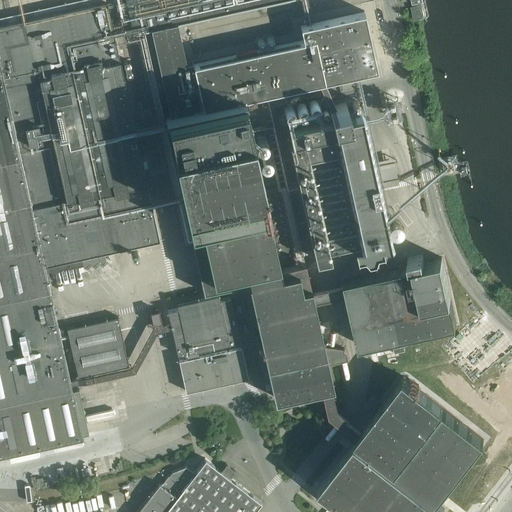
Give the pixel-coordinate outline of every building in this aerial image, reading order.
[(0,455),(83,437),(82,434),(72,390),(72,387),(71,387),(71,385),(70,379),(46,271),(51,270),(51,271),(82,264),(85,268),(90,263),(93,266),(98,261),(101,265),(105,260),(104,252),(159,240),(146,182),(147,181),(120,58),(119,58),(106,0),(104,1),(0,23),(0,455)] [(125,0),(128,12),(130,19),(132,29),(145,27),(165,117),(167,117),(173,148),(172,148),(189,226),(203,288),(204,291),(234,285),(247,282),(273,397),(320,386),(330,384),(332,384),(329,369),(328,364),(339,362),(348,360),(345,349),(335,347),(324,346),(319,324),(318,320),(314,301),(319,300),(346,294),(348,294),(345,284),(312,291),(310,284),(301,286),(297,269),(281,273),(280,267),(279,265),(278,259),(251,135),(243,100),(245,99),(245,97),(318,81),(329,106),(335,105),(323,79),(376,68),(364,10),(299,25),(302,39),(192,63),(192,60),(185,62),(177,27),(176,22),(213,14),(274,0),(125,0)] [(425,17),(422,0),(409,0),(413,19),(421,18),(425,17)] [(358,242),(360,250),(369,248),(373,252),(381,251),(383,245),(389,244),(378,194),(376,186),(376,184),(383,183),(385,185),(398,182),(393,157),(371,161),(359,107),(346,110),(344,103),(335,105),(329,106),(329,107),(330,114),(287,124),(290,138),(288,139),(312,246),(315,259),(329,255),(328,249),(358,242)] [(254,139),(254,142),(255,144),(257,145),(259,146),(261,146),(263,146),(265,144),(266,142),(266,140),(266,138),(265,136),(263,135),(261,134),(259,135),(257,136),(255,137),(254,139)] [(258,157),(258,159),(259,161),(260,162),(262,163),(265,163),(267,163),(269,161),(270,160),(270,157),(270,155),(268,153),(267,152),(264,152),(262,152),(260,153),(259,154),(258,157)] [(261,170),(261,172),(262,174),(264,176),(266,177),(268,177),(270,176),(272,174),(273,173),(273,170),(273,168),(271,166),(270,165),(267,164),(265,165),(263,166),(262,168),(261,170)] [(264,183),(264,185),(265,188),(267,189),(269,190),(271,190),(273,189),(275,188),(276,186),(276,184),(276,181),(274,180),(272,178),(270,178),(268,178),(266,179),(265,181),(264,183)] [(267,196),(267,199),(268,201),(269,202),(272,203),(274,203),(276,202),(278,201),(279,199),(279,197),(279,195),(277,193),(275,191),(273,191),(271,191),(269,192),(268,194),(267,196)] [(270,210),(270,212),(271,214),(272,216),(275,217),(277,217),(279,216),(281,214),(282,213),(282,210),(282,208),(280,206),(278,205),(276,204),(274,205),(272,206),(271,208),(270,210)] [(273,223),(273,226),(274,228),(275,229),(278,230),(280,230),(282,230),(284,228),(285,226),(285,224),(285,222),(283,220),(281,219),(279,218),(277,218),(275,219),(274,221),(273,223)] [(388,228),(388,231),(388,233),(390,235),(393,237),(395,237),(398,236),(400,235),(401,233),(402,230),(401,227),(400,225),(398,223),(396,223),(393,223),(390,224),(389,226),(388,228)] [(276,236),(276,239),(277,241),(278,242),(280,243),(283,243),(285,243),(286,241),(288,239),(288,237),(287,235),(286,233),(284,232),(282,231),(280,231),(278,233),(276,234),(276,236)] [(279,250),(279,252),(280,254),(281,256),(283,257),(286,257),(288,256),(290,254),(291,252),(291,250),(290,248),(289,246),(287,245),(285,244),(283,245),(281,246),(279,248),(279,250)] [(345,284),(348,294),(359,344),(456,323),(451,298),(442,256),(424,260),(422,254),(408,257),(409,264),(344,278),(345,284)] [(301,286),(310,284),(305,261),(280,267),(281,273),(297,269),(301,286)] [(230,296),(220,299),(167,310),(177,354),(182,353),(183,358),(178,359),(185,391),(248,377),(241,345),(231,347),(229,342),(240,340),(230,296)] [(118,316),(66,327),(77,376),(128,365),(118,316)] [(403,376),(318,486),(351,511),(441,511),(444,509),(436,503),(485,440),(403,376)] [(364,410),(370,415),(380,401),(374,397),(364,410)] [(252,511),(261,501),(230,477),(235,471),(226,464),(221,471),(205,459),(194,473),(186,467),(172,472),(169,476),(168,475),(165,479),(161,484),(159,483),(136,511),(252,511)] [(345,511),(333,502),(324,511),(345,511)]
